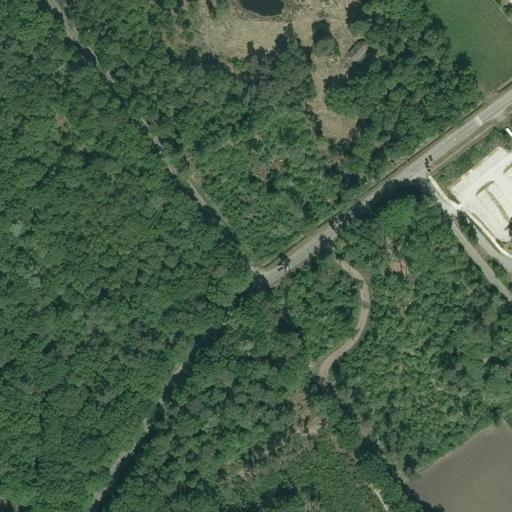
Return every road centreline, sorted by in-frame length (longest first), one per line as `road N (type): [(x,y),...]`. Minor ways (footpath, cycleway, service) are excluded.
road 1 (unclassified): [(261,285),(42,0)]
road 2 (track): [(326,234),(339,257),(366,273),(371,290),(367,325),(312,372),(393,511)]
road 3 (unclassified): [(261,285),(511,96)]
road 4 (unclassified): [(86,511),(183,369),(261,285)]
